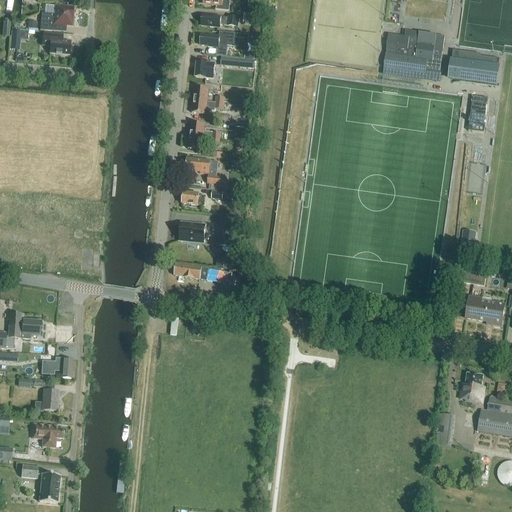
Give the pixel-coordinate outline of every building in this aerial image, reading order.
[(212,6),(216,7),(216,11),(229,12),(230,0),(203,0),(204,4),(212,5),(212,6)] [(73,16),(74,16),(75,8),(67,7),(67,8),(56,7),(55,15),(41,14),(40,31),(55,33),(56,26),(72,27),(73,16)] [(244,13),(243,23),(260,25),(261,15),(244,13)] [(239,20),(229,18),(221,18),(222,17),(211,16),(211,18),(202,17),(201,26),(210,27),(210,28),(220,29),(221,26),(239,28),(239,20)] [(29,21),(28,29),(36,30),(36,22),(29,21)] [(12,31),(10,51),(20,52),(22,32),(12,31)] [(439,81),(443,53),(441,53),(441,50),(443,50),(445,37),(419,34),(419,33),(403,31),(403,38),(389,36),(384,74),(439,81)] [(200,40),(199,43),(200,44),(200,46),(208,47),(208,48),(218,49),(217,57),(225,58),(227,58),(228,47),(234,48),(235,35),(220,33),(220,38),(209,36),(209,38),(201,37),(201,39),(200,40)] [(43,34),(42,46),(50,47),(50,54),(70,56),(71,43),(62,42),(63,36),(55,35),(43,34)] [(499,60),(478,57),(478,54),(453,51),(449,79),(473,82),(473,84),(496,87),(499,60)] [(222,59),(221,67),(246,69),(254,70),(255,62),(247,61),(222,59)] [(214,80),(215,66),(207,65),(208,65),(197,63),(196,78),(206,79),(214,80)] [(193,101),(208,103),(209,90),(194,89),(193,101)] [(489,99),(473,97),(469,132),(484,134),(489,99)] [(224,111),(225,105),(216,104),(208,103),(193,101),(192,114),(206,115),(207,111),(215,112),(215,110),(224,111)] [(230,122),(231,114),(217,113),(216,121),(230,122)] [(222,134),(204,132),(205,126),(191,124),(189,137),(204,139),(213,140),(221,140),(222,134)] [(202,151),(204,139),(189,137),(188,150),(202,151)] [(218,164),(210,163),(203,162),(203,161),(187,160),(186,171),(201,173),(201,174),(209,175),(208,185),(220,186),(221,178),(217,178),(218,164)] [(236,203),(237,195),(212,192),(211,200),(236,203)] [(205,202),(206,197),(199,197),(199,195),(183,193),(182,205),(198,207),(198,201),(205,202)] [(219,218),(216,246),(233,248),(236,220),(219,218)] [(206,228),(181,225),(181,228),(180,228),(179,230),(180,232),(180,233),(180,241),(204,244),(206,228)] [(463,232),(461,247),(474,249),(476,233),(463,232)] [(218,270),(231,271),(232,260),(219,259),(218,270)] [(232,274),(228,273),(222,273),(190,267),(180,266),(176,265),(174,277),(179,277),(179,281),(184,282),(184,279),(194,280),(230,286),(232,274)] [(487,276),(480,275),(462,272),(460,284),(485,288),(487,276)] [(488,323),(491,304),(481,302),(482,299),(470,297),(466,320),(488,323)] [(501,328),(505,306),(491,304),(488,323),(487,326),(501,328)] [(11,321),(10,333),(10,334),(0,333),(0,348),(13,350),(14,338),(23,339),(30,340),(31,335),(40,336),(41,323),(24,321),(24,322),(19,322),(20,315),(8,314),(7,320),(11,321)] [(0,352),(0,360),(8,361),(8,353),(0,352)] [(42,362),(41,375),(54,376),(54,373),(57,373),(57,378),(71,379),(73,361),(62,360),(62,359),(55,359),(55,363),(42,362)] [(481,388),(483,377),(467,375),(466,385),(463,385),(460,400),(466,401),(466,402),(474,404),(482,405),(485,388),(481,388)] [(19,380),(18,387),(30,388),(31,381),(19,380)] [(507,393),(508,384),(499,383),(498,392),(507,393)] [(42,411),(57,412),(58,392),(44,391),(43,404),(42,411)] [(482,410),(478,432),(511,437),(511,401),(489,398),(487,411),(482,410)] [(42,411),(43,404),(35,403),(34,412),(42,413),(42,411)] [(451,448),(456,417),(440,415),(436,446),(451,448)] [(0,426),(9,427),(10,420),(0,419),(0,426)] [(63,440),(63,430),(60,430),(60,427),(50,427),(46,427),(46,426),(34,425),(33,439),(43,440),(42,448),(55,449),(56,439),(63,440)] [(0,459),(10,461),(12,450),(0,449),(0,459)] [(511,462),(510,462),(508,463),(506,463),(504,464),(502,465),(500,467),(499,469),(498,471),(498,473),(497,475),(498,477),(498,479),(499,481),(500,483),(502,485),(504,486),(506,487),(508,487),(510,487),(511,487),(511,462)] [(21,478),(37,480),(38,474),(38,468),(22,467),(21,478)] [(60,477),(42,475),(39,503),(57,505),(60,477)]
